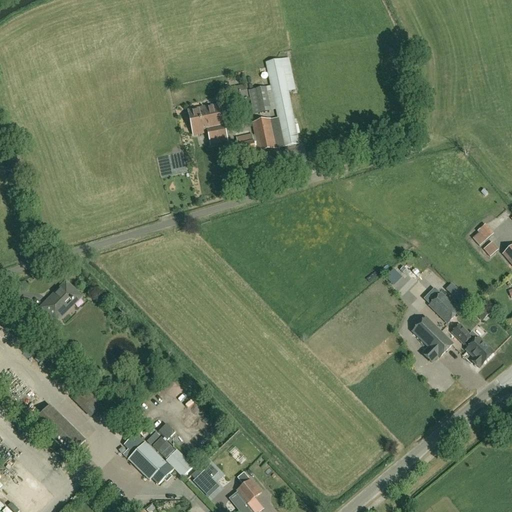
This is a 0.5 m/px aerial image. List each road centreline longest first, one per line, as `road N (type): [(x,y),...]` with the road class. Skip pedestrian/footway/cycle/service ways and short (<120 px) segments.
road 1 (unclassified): [(0,276),(326,174)]
road 2 (tertiary): [(347,511),(511,374)]
